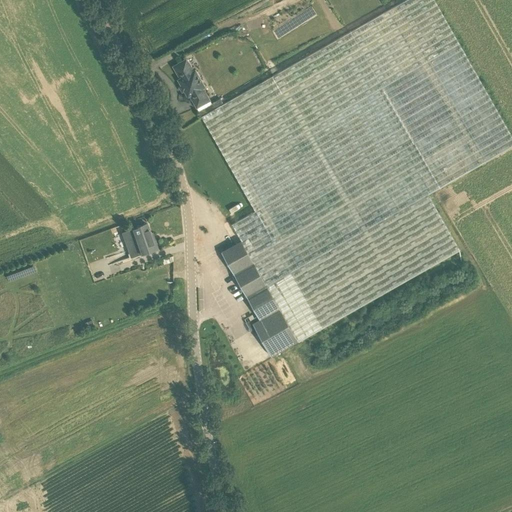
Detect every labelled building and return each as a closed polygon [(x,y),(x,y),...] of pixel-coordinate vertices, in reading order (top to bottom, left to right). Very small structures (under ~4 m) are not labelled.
[(215,108),(202,116),(256,211),(232,224),(242,239),(221,251),(222,252),(247,297),(258,315),(254,317),(247,322),(246,322),(251,330),(256,327),(272,355),(318,330),(404,281),(460,249),(429,194),(436,190),(511,145),(511,136),(434,0),(406,0),(353,30),(325,46),(279,72),(273,76),(225,103),(215,108)] [(195,70),(193,71),(187,59),(174,67),(181,79),(179,80),(188,97),(190,95),(197,107),(210,100),(203,88),(205,87),(195,70)] [(222,98),(212,103),(215,108),(225,103),(222,98)] [(199,111),(202,116),(215,108),(212,103),(199,111)] [(146,224),(121,232),(128,251),(131,250),(133,256),(141,254),(157,249),(154,240),(152,241),(146,224)] [(173,256),(162,260),(164,265),(173,261),(173,256)]
